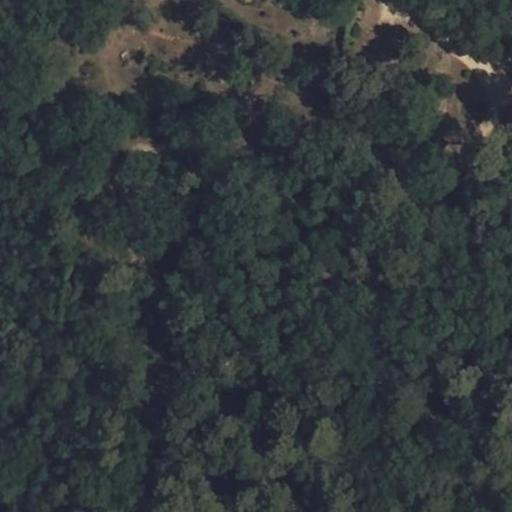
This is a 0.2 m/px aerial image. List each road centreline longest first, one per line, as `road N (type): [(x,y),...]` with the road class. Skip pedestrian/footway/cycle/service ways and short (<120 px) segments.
road 1 (track): [(291,511),(318,308),(377,196),(350,130),(389,5)]
road 2 (track): [(511,87),(389,5)]
